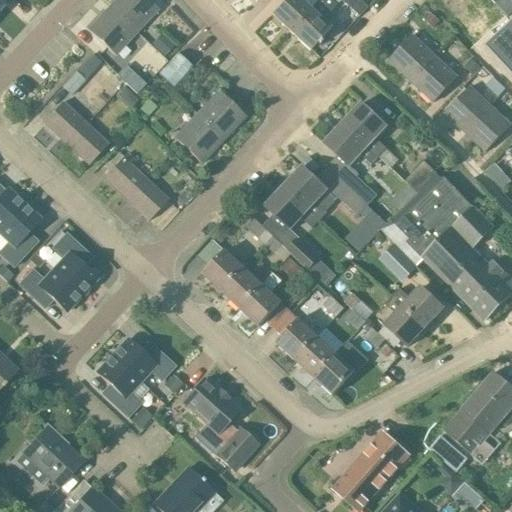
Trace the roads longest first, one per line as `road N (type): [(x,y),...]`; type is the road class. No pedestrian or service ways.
road 1 (residential): [(511,342),(341,429),(304,428)]
road 2 (residential): [(149,274),(297,103)]
road 3 (residential): [(304,428),(149,274)]
road 4 (residential): [(149,274),(0,134)]
road 5 (residential): [(297,103),(401,0)]
road 6 (residential): [(297,103),(195,0)]
road 7 (residential): [(147,456),(67,384),(70,362)]
